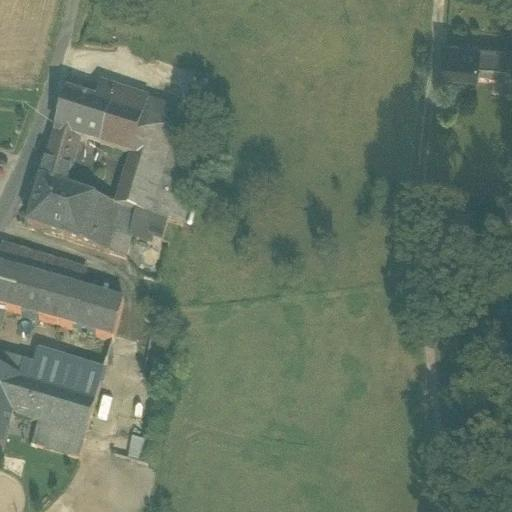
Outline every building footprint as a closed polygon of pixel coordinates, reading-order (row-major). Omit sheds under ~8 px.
[(441,74),(475,78),(479,47),(444,43),(441,74)] [(511,51),(479,47),(475,78),(508,82),(511,51)] [(62,91),(91,98),(94,85),(65,78),(62,91)] [(101,107),(122,113),(126,99),(116,96),(117,92),(101,88),(98,99),(103,100),(101,107)] [(147,101),(127,95),(126,99),(122,113),(142,119),(147,101)] [(79,143),(131,158),(132,158),(143,119),(142,119),(122,113),(101,107),(96,106),(66,97),(55,136),(79,143)] [(147,101),(142,119),(143,119),(132,158),(131,158),(124,182),(116,208),(81,197),(62,242),(126,261),(132,240),(152,246),(153,241),(162,243),(167,224),(183,229),(199,170),(184,166),(199,116),(147,101)] [(79,143),(55,136),(48,159),(73,167),(79,143)] [(40,185),(65,192),(73,167),(48,159),(40,185)] [(27,231),(62,242),(81,197),(65,192),(40,185),(27,231)] [(88,273),(2,248),(0,254),(0,271),(82,293),(88,273)] [(0,271),(0,312),(6,314),(113,343),(123,304),(82,293),(0,271)] [(38,353),(29,384),(96,403),(104,372),(38,353)] [(86,439),(96,403),(29,384),(24,383),(28,367),(0,358),(0,376),(21,382),(12,418),(38,426),(86,439)] [(0,448),(4,449),(12,418),(21,382),(0,376),(0,448)] [(79,462),(86,439),(38,426),(31,448),(79,462)] [(138,458),(142,438),(130,436),(126,456),(138,458)]
